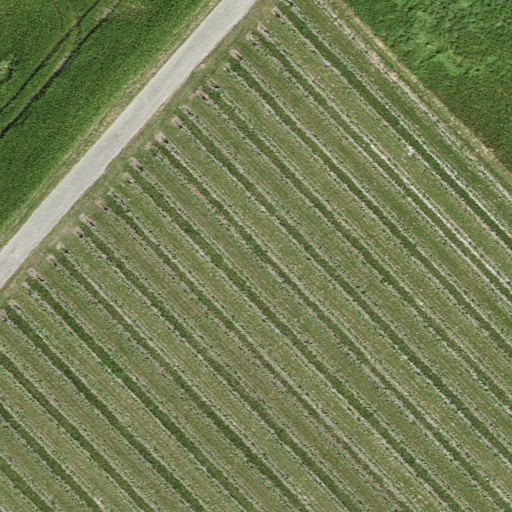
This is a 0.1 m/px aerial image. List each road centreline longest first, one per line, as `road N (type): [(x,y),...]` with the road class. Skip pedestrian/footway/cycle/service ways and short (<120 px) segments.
road 1 (track): [(241,0),(0,278)]
road 2 (track): [(316,0),(511,203)]
